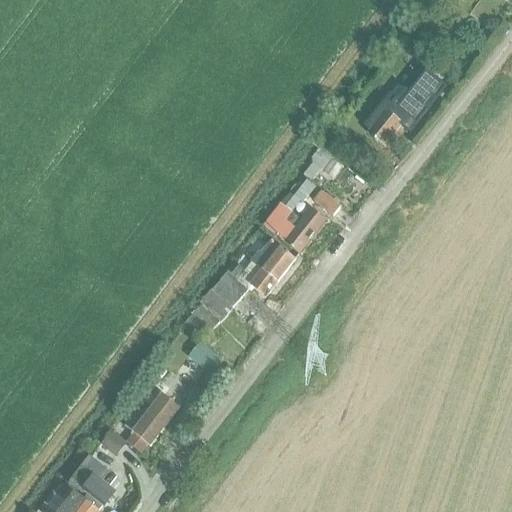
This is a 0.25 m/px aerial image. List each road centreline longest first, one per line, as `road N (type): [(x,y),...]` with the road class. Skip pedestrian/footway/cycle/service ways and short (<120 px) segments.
road 1 (residential): [(143,511),(383,202)]
road 2 (track): [(383,202),(511,31)]
